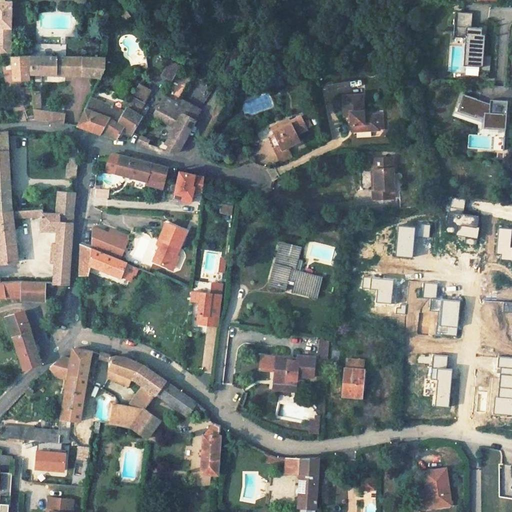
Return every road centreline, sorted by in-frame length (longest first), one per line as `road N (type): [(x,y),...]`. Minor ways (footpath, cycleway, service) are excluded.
road 1 (residential): [(68,332),(148,357),(258,438),(293,448),(429,431),(511,444)]
road 2 (residential): [(68,332),(95,144)]
road 3 (residential): [(188,159),(268,0)]
road 4 (unknown): [(455,275),(471,280),(462,435)]
